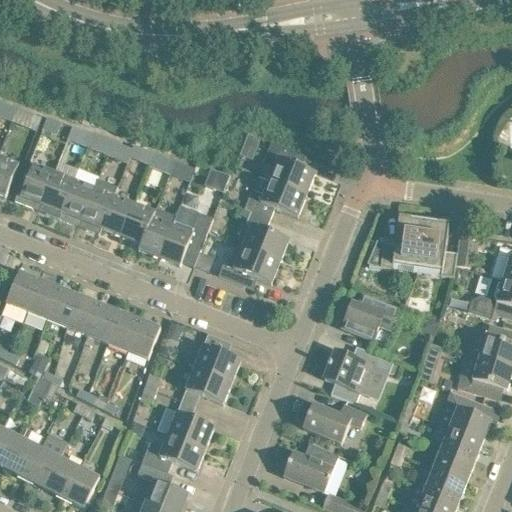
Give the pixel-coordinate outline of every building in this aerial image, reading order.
[(0,103),(0,118),(12,123),(17,111),(0,103)] [(18,110),(17,111),(12,123),(36,133),(42,119),(18,110)] [(43,132),(57,138),(61,125),(48,119),(43,132)] [(67,142),(87,149),(93,135),(73,127),(67,142)] [(113,143),(93,135),(87,149),(108,157),(113,143)] [(128,165),(134,148),(133,151),(113,143),(108,157),(128,165)] [(315,176),(301,170),(292,166),(296,155),(271,145),(263,165),(275,170),(269,183),(306,198),(315,176)] [(134,148),(128,165),(130,159),(150,167),(149,168),(149,169),(154,156),(154,157),(134,148)] [(170,176),(174,164),(154,156),(149,169),(170,176)] [(0,159),(0,197),(6,200),(19,167),(0,159)] [(174,164),(170,176),(190,184),(195,171),(175,163),(175,164),(174,164)] [(54,175),(33,166),(26,187),(22,185),(14,204),(39,213),(54,175)] [(74,183),(54,175),(39,213),(59,221),(74,183)] [(79,229),(99,237),(114,198),(118,190),(98,182),(94,190),(79,229)] [(59,221),(79,229),(94,190),(74,183),(59,221)] [(269,183),(264,196),(252,192),(244,211),(247,212),(246,213),(270,222),(274,211),(297,220),(306,198),(269,183)] [(135,206),(114,198),(99,237),(100,237),(102,231),(121,239),(135,206)] [(139,253),(155,214),(135,206),(121,239),(141,247),(139,252),(139,253)] [(160,261),(180,269),(188,249),(200,254),(208,235),(213,221),(180,208),(176,218),(160,261)] [(139,253),(160,261),(176,218),(156,210),(155,214),(139,253)] [(244,219),(248,220),(246,226),(251,228),(243,250),(280,265),(289,242),(266,233),(270,222),(246,213),(244,219)] [(376,243),(367,266),(375,269),(376,268),(380,268),(380,270),(393,271),(394,266),(418,269),(424,223),(399,219),(395,247),(383,245),(376,243)] [(418,269),(441,273),(441,278),(454,280),(454,276),(457,256),(445,254),(449,226),(424,223),(418,269)] [(457,256),(455,268),(470,271),(475,244),(459,242),(457,256)] [(247,278),(257,282),(271,287),(280,265),(243,250),(237,248),(230,266),(229,269),(223,267),(218,279),(243,289),(247,278)] [(511,252),(507,269),(503,283),(511,286),(511,252)] [(27,314),(39,283),(19,275),(6,306),(27,314)] [(497,323),(498,318),(511,322),(511,286),(503,283),(492,280),(486,299),(481,297),(471,302),(468,314),(497,323)] [(27,314),(47,322),(59,291),(39,283),(27,314)] [(47,322),(67,330),(80,299),(59,291),(47,322)] [(87,339),(100,307),(80,299),(67,330),(87,339)] [(388,308),(370,301),(366,311),(352,306),(342,331),(373,343),(378,329),(390,333),(398,312),(388,308)] [(108,347),(120,315),(100,307),(87,339),(108,347)] [(128,355),(140,323),(120,315),(108,347),(128,355)] [(161,331),(140,323),(128,355),(148,363),(161,331)] [(473,336),(467,358),(511,371),(511,347),(511,342),(511,334),(495,330),(489,328),(485,339),(473,336)] [(0,336),(0,350),(7,354),(12,342),(0,336)] [(232,385),(241,363),(204,348),(195,371),(232,385)] [(0,350),(0,359),(7,363),(10,355),(7,354),(0,350)] [(394,364),(382,360),(364,353),(359,364),(335,354),(331,365),(329,365),(327,369),(332,370),(328,379),(326,379),(324,382),(335,386),(331,397),(356,407),(360,396),(378,403),(394,364)] [(10,355),(7,363),(16,368),(20,360),(10,355)] [(475,396),(494,402),(497,390),(507,393),(511,376),(511,371),(467,358),(456,391),(475,396)] [(0,380),(3,382),(4,382),(6,379),(9,372),(9,371),(0,366),(0,380)] [(195,409),(200,399),(223,408),(232,385),(195,371),(186,393),(182,404),(195,409)] [(6,379),(4,382),(13,386),(14,383),(18,376),(9,372),(6,379)] [(46,373),(42,381),(46,384),(50,375),(49,375),(46,373)] [(50,375),(46,384),(50,386),(59,390),(63,382),(50,375)] [(145,390),(156,394),(161,381),(149,377),(145,390)] [(39,380),(36,387),(38,388),(47,393),(50,386),(46,384),(42,381),(39,380)] [(47,393),(43,401),(50,405),(55,397),(56,397),(61,400),(62,398),(64,393),(59,390),(50,386),(47,393)] [(145,390),(140,403),(152,407),(156,394),(145,390)] [(80,391),(76,398),(85,403),(88,395),(80,391)] [(85,403),(105,413),(109,401),(99,396),(97,400),(88,395),(85,403)] [(489,428),(489,427),(491,423),(478,418),(482,408),(451,395),(446,406),(446,405),(437,426),(483,445),(487,432),(490,429),(489,428)] [(105,413),(114,418),(118,410),(108,405),(110,401),(109,401),(105,413)] [(181,404),(177,414),(168,437),(205,452),(214,429),(191,420),(195,410),(181,404)] [(405,414),(413,417),(417,407),(408,404),(405,414)] [(83,418),(86,411),(77,406),(74,413),(83,418)] [(303,431),(321,439),(342,447),(350,427),(361,432),(367,418),(344,408),(339,418),(313,407),(303,431)] [(86,411),(83,418),(92,422),(95,415),(86,411)] [(405,414),(401,424),(409,427),(413,417),(405,414)] [(115,425),(106,420),(102,428),(111,432),(115,425)] [(437,426),(429,447),(441,451),(475,465),(476,461),(478,461),(478,456),(483,445),(437,426)] [(7,471),(26,481),(47,441),(46,441),(27,431),(22,442),(7,471)] [(0,437),(0,468),(7,471),(22,442),(3,432),(0,437)] [(46,441),(47,441),(26,481),(45,491),(61,461),(60,461),(68,446),(49,436),(46,441)] [(205,452),(168,437),(163,450),(150,445),(142,466),(168,476),(172,465),(197,474),(205,452)] [(394,456),(403,460),(407,450),(398,446),(394,456)] [(339,459),(328,454),(309,447),(304,459),(293,455),(284,479),(324,496),(339,459)] [(473,468),(474,467),(475,465),(441,451),(433,471),(467,485),(472,473),(474,469),(473,468)] [(403,460),(394,456),(390,466),(399,470),(403,460)] [(120,458),(101,507),(112,511),(131,462),(120,458)] [(80,471),(61,461),(45,491),(64,501),(80,471)] [(160,511),(181,511),(187,497),(163,488),(168,476),(142,466),(137,478),(155,485),(146,506),(160,511)] [(80,471),(64,501),(84,511),(93,493),(100,481),(80,471)] [(462,497),(462,496),(467,485),(433,471),(425,491),(415,487),(459,505),(460,501),(462,501),(462,497)] [(382,486),(378,496),(387,500),(391,490),(389,489),(382,486)] [(415,487),(407,507),(418,511),(456,511),(458,510),(457,508),(459,505),(415,487)] [(383,510),(387,500),(378,496),(374,506),(383,510)] [(365,511),(366,511),(328,497),(323,511),(326,511),(365,511)]
